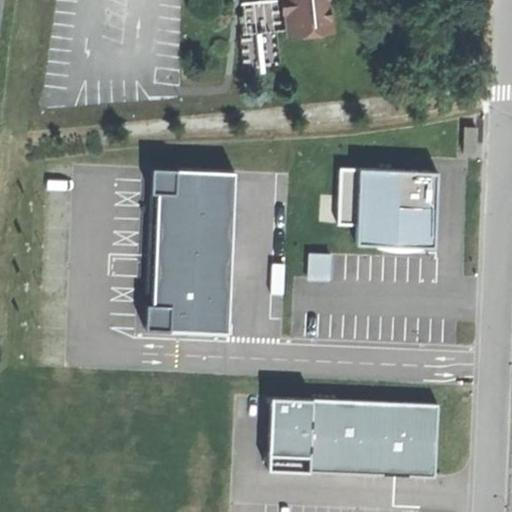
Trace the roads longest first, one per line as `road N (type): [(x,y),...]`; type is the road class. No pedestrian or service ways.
road 1 (unclassified): [(486,511),(501,169)]
road 2 (unclassified): [(501,169),(509,0)]
